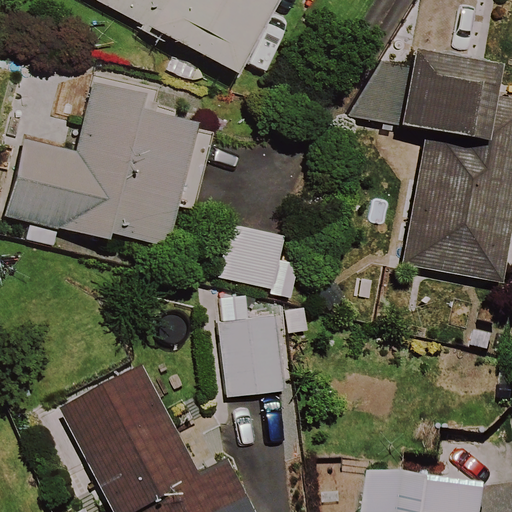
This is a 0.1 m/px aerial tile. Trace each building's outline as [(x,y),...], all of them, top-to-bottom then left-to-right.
[(80,0),(226,77),(238,54),(276,74),(302,25),(262,4),(264,0),(80,0)] [(488,72),(403,56),(390,130),(420,136),(396,269),(491,286),(511,170),(511,102),(483,97),(488,72)] [(68,147),(5,138),(0,175),(0,221),(22,224),(19,246),(56,251),(58,233),(157,246),(174,122),(131,116),(133,103),(75,95),(68,147)] [(271,263),(277,228),(223,220),(212,290),(285,301),(290,266),(271,263)] [(273,395),(268,324),(212,328),(217,400),(273,395)] [(191,489),(133,373),(58,412),(108,511),(260,511),(273,506),(269,498),(283,491),(263,453),(191,489)] [(473,511),(475,497),(363,483),(358,511),(473,511)]
